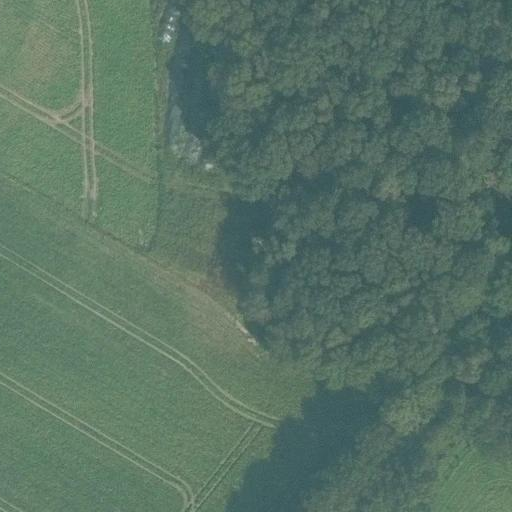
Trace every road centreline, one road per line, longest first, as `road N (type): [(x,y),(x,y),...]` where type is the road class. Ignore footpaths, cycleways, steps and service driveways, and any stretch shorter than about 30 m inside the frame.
road 1 (track): [(217,0),(271,55),(317,161),(344,182),(499,250),(511,269)]
road 2 (track): [(511,234),(389,392)]
